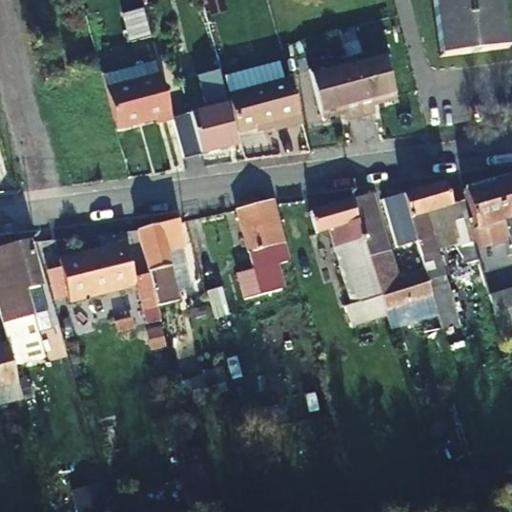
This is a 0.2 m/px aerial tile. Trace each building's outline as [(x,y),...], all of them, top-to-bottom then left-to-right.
[(431,0),(441,57),(505,49),(499,0),(431,0)] [(152,41),(152,40),(144,11),(124,15),(131,46),(152,41)] [(348,61),(361,118),(375,115),(372,105),(396,99),(385,52),(348,61)] [(361,118),(348,61),(309,70),(322,118),(345,113),(347,122),(361,118)] [(109,93),(162,79),(158,66),(103,80),(106,91),(107,93),(109,93)] [(236,148),(217,75),(197,80),(206,114),(173,121),(173,123),(183,161),(236,148)] [(273,128),(301,120),(290,76),(226,92),(236,129),(271,121),(273,128)] [(162,79),(109,93),(118,131),(157,121),(158,126),(173,123),(173,121),(162,79)] [(511,176),(492,183),(507,237),(511,253),(511,176)] [(507,237),(492,183),(464,192),(480,245),(507,237)] [(443,186),(403,196),(428,284),(442,280),(436,254),(427,216),(449,210),(443,186)] [(370,197),(352,203),(369,261),(372,271),(373,275),(392,270),(370,197)] [(236,212),(237,215),(253,272),(246,274),(253,301),(279,295),(272,267),(285,264),(280,247),(284,246),(273,208),(271,202),(236,212)] [(369,261),(352,203),(310,215),(316,236),(328,233),(333,250),(340,249),(346,267),(369,261)] [(409,232),(401,205),(389,209),(397,236),(409,232)] [(468,226),(469,226),(463,205),(449,210),(453,224),(448,226),(454,251),(460,249),(464,266),(477,263),(468,226)] [(139,232),(156,294),(175,288),(165,247),(182,242),(177,223),(176,221),(169,222),(139,232)] [(124,241),(57,257),(68,300),(134,283),(124,241)] [(0,317),(6,340),(8,347),(39,338),(34,319),(32,319),(24,291),(38,287),(26,245),(0,251),(0,317)] [(373,275),(372,271),(361,274),(368,302),(344,309),(350,330),(386,319),(373,275)] [(243,304),(253,301),(246,274),(236,277),(243,304)] [(224,289),(209,293),(216,320),(232,316),(224,289)] [(511,310),(511,292),(490,299),(495,316),(511,310)] [(6,340),(0,341),(0,402),(21,397),(17,382),(11,358),(8,347),(6,340)] [(202,456),(175,463),(187,511),(200,511),(215,508),(202,456)]
